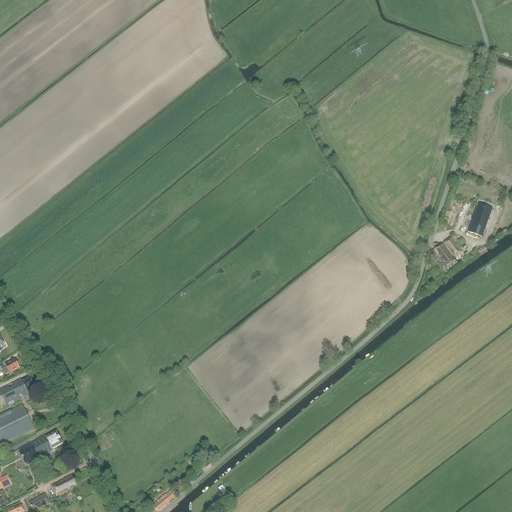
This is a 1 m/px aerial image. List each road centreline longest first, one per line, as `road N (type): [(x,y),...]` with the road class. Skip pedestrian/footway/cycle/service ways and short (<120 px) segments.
road 1 (unclassified): [(162,511),(412,293),(487,60),(473,0)]
road 2 (tertiary): [(119,511),(0,303)]
